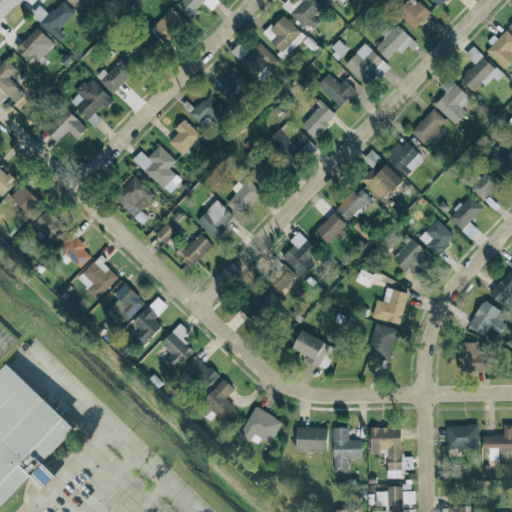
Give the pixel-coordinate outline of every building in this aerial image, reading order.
[(61,0),(40,23),(52,35),(74,12),(61,0)] [(90,0),(67,0),(79,11),(90,0)] [(192,16),(207,0),(181,0),(178,3),(192,16)] [(293,0),(285,9),(302,28),(307,23),(313,29),(319,23),(313,16),(324,6),(319,0),(293,0)] [(414,29),(430,13),(416,0),(409,0),(397,13),(414,29)] [(151,27),(166,43),(187,23),(172,7),(151,27)] [(285,57),(304,36),(282,15),(262,36),(285,57)] [(374,45),(387,59),(397,50),(399,53),(413,41),(397,24),(374,45)] [(54,45),(37,28),(16,48),(32,65),(54,45)] [(486,51),(505,69),(511,61),(511,36),(505,30),(486,51)] [(261,81),(279,61),(258,41),(239,61),(261,81)] [(388,65),(364,44),(344,65),(367,87),(388,65)] [(474,93),(492,75),(497,81),(502,76),(473,47),(465,55),(474,64),(459,78),(474,93)] [(0,64),(0,88),(15,103),(24,93),(9,78),(17,70),(5,59),(0,64)] [(107,74),(102,70),(95,77),(113,94),(134,71),(121,59),(107,74)] [(235,104),(252,85),(234,68),(216,87),(235,104)] [(344,79),(340,84),(328,73),(317,85),(340,107),(356,90),(344,79)] [(467,113),(461,107),(469,99),(448,77),(439,86),(446,93),(434,104),(454,125),(467,113)] [(101,119),(94,113),(102,105),(106,109),(114,100),(90,78),(68,101),(95,126),(101,119)] [(189,114),(207,131),(227,110),(209,93),(189,114)] [(301,125),(315,138),(336,115),(323,102),(301,125)] [(426,147),(449,123),(433,108),(410,132),(426,147)] [(68,131),(77,139),(87,128),(70,113),(59,125),(54,120),(45,131),(57,142),(68,131)] [(182,155),(201,135),(184,119),(175,129),(178,132),(168,142),(182,155)] [(424,158),(403,139),(385,157),(406,177),(424,158)] [(148,157),(141,151),(132,160),(169,194),(182,180),(169,168),(176,161),(159,145),(148,157)] [(250,166),(245,172),(260,185),(277,167),(255,147),(243,159),(250,166)] [(509,176),(511,173),(511,149),(497,164),(509,176)] [(361,180),(383,201),(403,180),(374,153),(366,161),(373,167),(361,180)] [(0,192),(3,195),(16,182),(0,167),(0,192)] [(504,184),(490,169),(480,178),(477,174),(466,184),(484,203),(504,184)] [(134,217),(155,195),(134,176),(113,198),(134,217)] [(226,203),(239,215),(260,192),(247,180),(226,203)] [(9,198),(28,216),(41,203),(22,185),(9,198)] [(336,210),(349,222),(371,199),(358,186),(336,210)] [(483,209),(470,196),(448,217),(461,230),(483,209)] [(196,221),(217,241),(228,229),(225,226),(234,216),(217,200),(196,221)] [(54,244),(68,229),(47,210),(33,225),(54,244)] [(332,214),(315,231),(327,243),(334,236),(338,241),(348,231),(332,214)] [(418,238),(437,255),(454,236),(436,219),(418,238)] [(175,233),(167,224),(156,234),(164,244),(175,233)] [(190,268),(212,245),(198,232),(177,256),(190,268)] [(282,257),(302,277),(314,265),(308,259),(317,250),(298,232),(289,241),(294,245),(282,257)] [(58,248),(80,268),(91,256),(83,250),(86,246),(72,233),(58,248)] [(434,261),(411,238),(391,257),(405,272),(415,262),(424,271),(434,261)] [(98,256),(76,279),(97,299),(119,276),(98,256)] [(265,281),(278,294),(296,275),(282,262),(265,281)] [(511,272),(510,271),(488,293),(502,306),(506,301),(511,306),(511,272)] [(408,293),(386,287),(382,301),(376,300),(372,317),(399,325),(408,293)] [(132,322),(140,330),(135,335),(145,344),(161,326),(154,319),(167,306),(157,297),(132,322)] [(509,314),(482,300),(469,327),(485,335),(488,328),(499,333),(509,314)] [(188,331),(180,323),(161,344),(171,353),(163,362),(174,372),(194,350),(182,338),(188,331)] [(366,355),(389,361),(397,329),(374,323),(366,355)] [(305,360),(324,370),(336,349),(302,330),(293,348),(307,356),(305,360)] [(490,371),(489,346),(479,346),(479,342),(458,343),(459,372),(490,371)] [(202,394),(218,377),(197,356),(180,373),(202,394)] [(0,370),(4,366),(74,439),(0,511),(0,370)] [(226,398),(235,389),(224,379),(202,402),(222,422),(236,408),(226,398)] [(282,422),(255,406),(239,435),(257,445),(261,439),(270,444),(282,422)] [(511,452),(511,424),(503,425),(503,435),(482,435),(482,453),(489,452),(489,460),(507,460),(507,452),(511,452)] [(478,425),(446,426),(446,449),(479,448),(478,425)] [(327,428),(297,427),(296,451),(326,452),(327,428)] [(348,459),(362,459),(362,440),(349,440),(348,427),(333,428),(334,473),(348,472),(348,459)] [(370,453),(387,452),(387,478),(402,478),(402,470),(412,469),(412,457),(401,457),(401,428),(370,428),(370,453)] [(402,486),(387,486),(387,492),(376,492),(376,505),(415,505),(414,491),(402,491),(402,486)]
